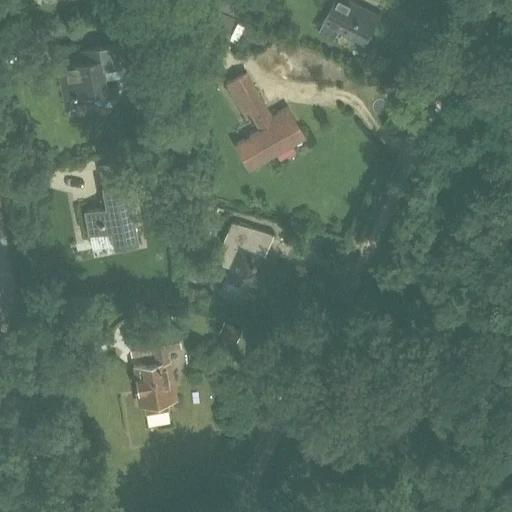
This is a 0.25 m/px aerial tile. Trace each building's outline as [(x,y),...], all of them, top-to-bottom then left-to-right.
[(137,0),(139,20),(152,17),(151,0),(137,0)] [(339,29),(365,42),(379,14),(350,0),(335,0),(319,30),(335,38),(339,29)] [(227,63),(244,64),(244,37),(228,36),(227,63)] [(100,113),(107,111),(112,105),(110,97),(104,93),(104,90),(107,89),(103,68),(127,63),(123,41),(88,48),(90,60),(57,66),(63,98),(75,95),(76,97),(92,100),(93,108),(100,113)] [(235,143),(249,167),(304,136),(287,106),(271,115),(246,72),(227,83),(246,116),(243,118),(246,123),(254,118),(260,129),(235,143)] [(145,138),(147,155),(177,151),(174,134),(145,138)] [(177,178),(189,180),(191,154),(179,153),(177,178)] [(121,159),(126,182),(142,178),(138,156),(121,159)] [(111,229),(114,245),(137,241),(126,182),(102,186),(104,196),(103,196),(101,200),(102,207),(85,210),(89,233),(111,229)] [(202,204),(190,203),(189,215),(201,216),(202,204)] [(257,292),(271,261),(263,257),(274,234),(232,221),(217,253),(221,264),(230,268),(222,287),(239,295),(243,286),(257,292)] [(107,254),(112,267),(129,259),(124,247),(107,254)] [(218,332),(237,341),(243,328),(224,319),(218,332)] [(145,403),(146,411),(168,408),(166,400),(177,398),(170,360),(169,360),(167,346),(179,344),(176,327),(150,331),(127,334),(129,354),(155,348),(157,361),(134,364),(141,404),(145,403)] [(170,448),(190,447),(189,437),(169,439),(170,448)]
